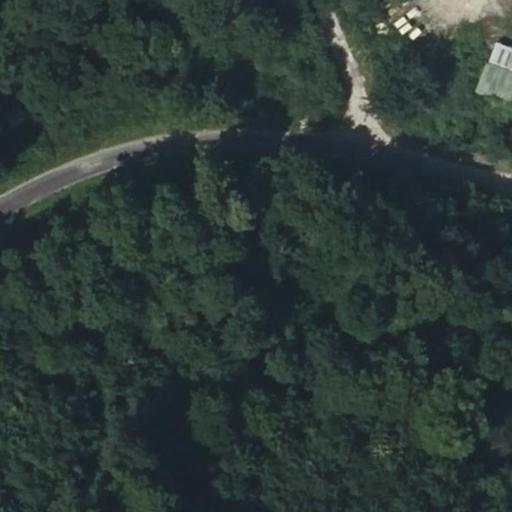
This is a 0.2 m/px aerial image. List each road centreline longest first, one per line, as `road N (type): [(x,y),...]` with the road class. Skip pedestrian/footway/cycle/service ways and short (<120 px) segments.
road 1 (unclassified): [(511,193),(392,157),(233,148),(104,158),(0,206)]
road 2 (track): [(318,0),(392,157)]
